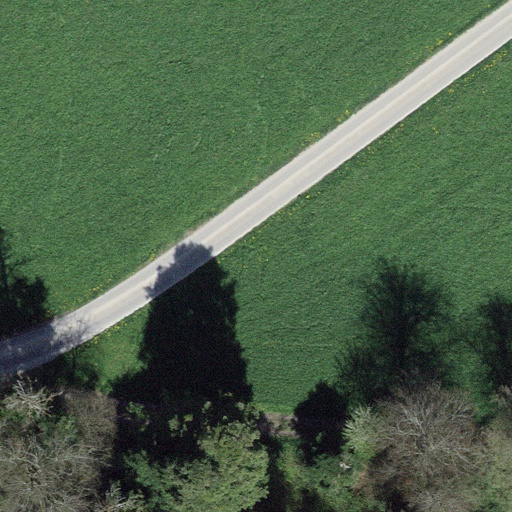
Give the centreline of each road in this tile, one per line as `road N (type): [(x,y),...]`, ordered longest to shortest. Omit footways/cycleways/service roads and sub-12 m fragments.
road 1 (track): [(511,15),(132,291),(28,350),(0,357)]
road 2 (track): [(0,403),(511,451)]
